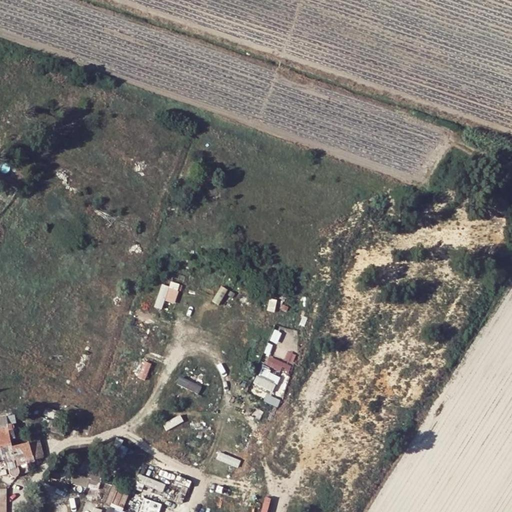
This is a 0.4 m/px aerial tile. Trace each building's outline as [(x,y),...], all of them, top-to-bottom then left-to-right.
[(176,303),(180,286),(162,282),(157,307),(163,309),(165,301),(176,303)] [(5,416),(0,417),(0,467),(8,466),(9,474),(12,476),(15,476),(17,474),(19,472),(17,465),(34,461),(34,459),(42,457),(37,434),(10,440),(9,432),(11,430),(12,429),(12,426),(10,424),(8,423),(7,423),(5,416)] [(67,425),(50,419),(47,429),(63,435),(67,425)] [(81,476),(75,474),(72,483),(87,487),(91,476),(85,474),(87,466),(84,465),(81,476)] [(113,486),(108,502),(124,507),(129,491),(113,486)]
